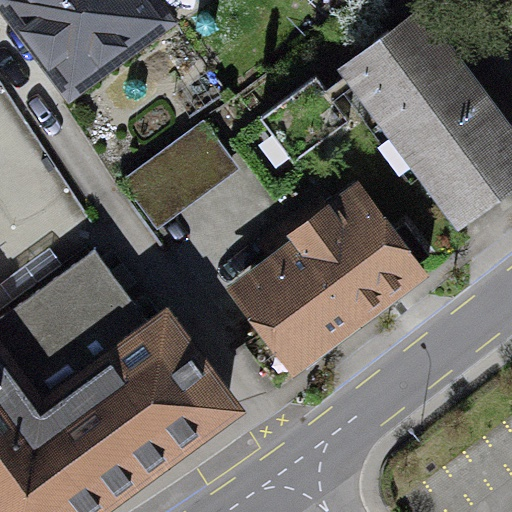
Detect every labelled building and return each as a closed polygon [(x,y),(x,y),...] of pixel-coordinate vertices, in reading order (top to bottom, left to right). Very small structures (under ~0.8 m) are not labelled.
[(140,0),(0,0),(0,13),(60,96),(159,24),(140,0)] [(457,213),(511,174),(511,155),(409,6),(345,50),(457,213)] [(314,77),(259,118),(291,161),(346,120),(314,77)] [(205,123),(125,180),(151,217),(232,160),(205,123)] [(429,258),(378,188),(322,229),(307,208),(276,231),(293,255),(342,322),(429,258)] [(56,246),(0,290),(13,307),(70,263),(56,246)] [(0,348),(0,511),(81,511),(237,402),(168,306),(37,400),(0,348)]
